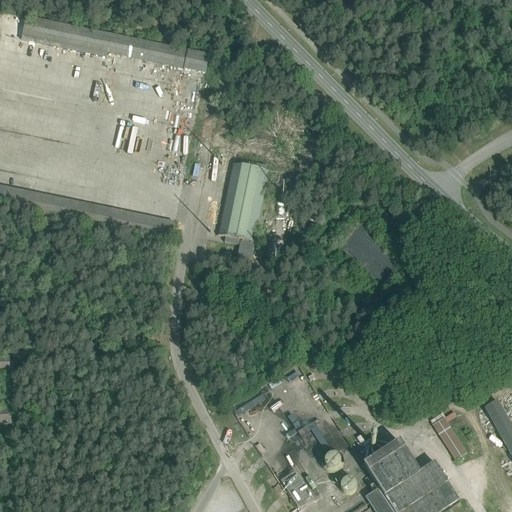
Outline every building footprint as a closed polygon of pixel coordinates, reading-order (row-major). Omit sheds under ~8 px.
[(111,36),(26,19),(21,41),(106,58),(107,54),(111,36)] [(209,57),(111,36),(107,54),(205,74),(209,57)] [(242,167),(232,165),(217,237),(225,238),(224,243),(240,247),(237,261),(251,265),(270,173),(266,172),(267,167),(243,162),(242,167)] [(0,189),(0,209),(172,245),(175,226),(0,189)] [(386,251),(361,227),(342,248),(386,290),(402,273),(383,254),(386,251)] [(0,425),(11,425),(11,412),(0,411),(0,372),(10,373),(10,359),(0,359),(0,425)] [(408,413),(397,395),(392,399),(403,416),(408,413)] [(511,431),(496,403),(485,409),(503,441),(502,442),(510,456),(511,455),(511,457),(511,431)] [(289,441),(312,431),(310,427),(302,430),(295,415),(285,420),(291,432),(286,434),(289,441)] [(466,455),(443,420),(434,427),(456,461),(466,455)] [(324,450),(328,447),(314,423),(310,426),(324,450)] [(400,443),(364,466),(379,490),(366,499),(372,508),(374,511),(440,511),(458,500),(434,463),(419,473),(400,443)] [(339,472),(341,470),(343,467),(343,463),(343,460),(341,456),(338,454),(334,453),(331,453),(327,454),(324,456),(322,460),(322,464),(322,467),(324,470),(326,472),(329,474),(333,474),(336,474),(339,472)] [(281,479),(300,509),(317,498),(298,468),(281,479)] [(353,495),(355,493),(356,491),(356,488),(356,486),(354,483),(352,481),(350,480),(347,480),(344,481),(342,483),(341,486),(340,488),(341,491),(342,493),(344,495),(346,496),(348,496),(351,496),(353,495)]
